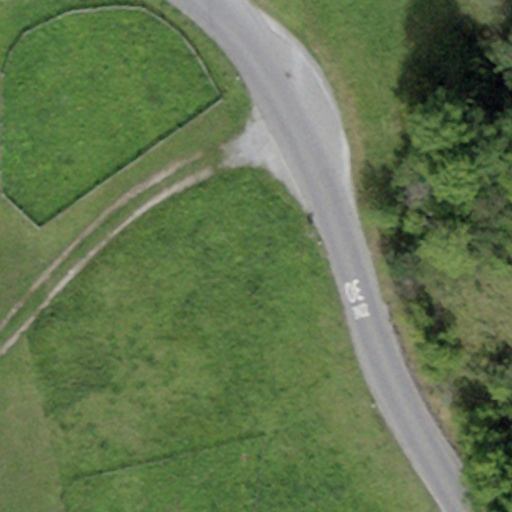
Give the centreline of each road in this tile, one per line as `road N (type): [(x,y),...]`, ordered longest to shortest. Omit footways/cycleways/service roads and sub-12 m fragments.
road 1 (unclassified): [(456,511),(391,404),(298,135),(263,75),(223,36),(166,0)]
road 2 (track): [(298,135),(0,373)]
